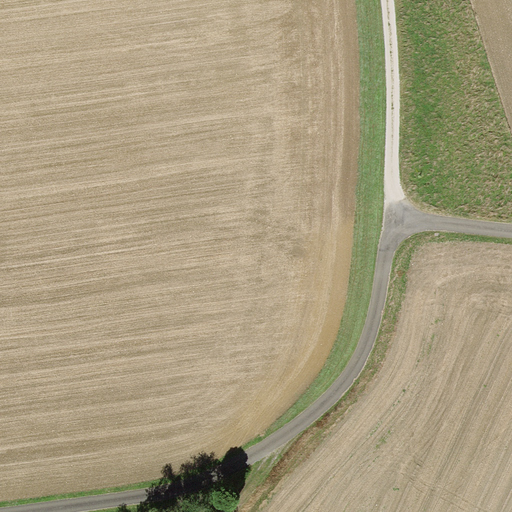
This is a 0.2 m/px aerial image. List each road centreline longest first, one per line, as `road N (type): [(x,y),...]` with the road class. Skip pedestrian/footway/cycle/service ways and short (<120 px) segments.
road 1 (track): [(511,233),(388,223),(370,327),(356,361),(318,410),(262,450),(172,490),(41,511)]
road 2 (track): [(383,0),(388,223)]
